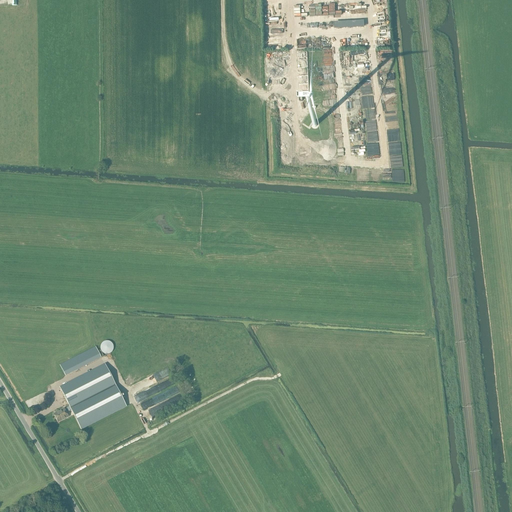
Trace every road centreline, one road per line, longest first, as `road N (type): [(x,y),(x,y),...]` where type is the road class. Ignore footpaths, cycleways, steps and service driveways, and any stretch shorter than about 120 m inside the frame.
road 1 (unclassified): [(78,511),(0,381)]
road 2 (track): [(217,0),(218,89),(247,124)]
